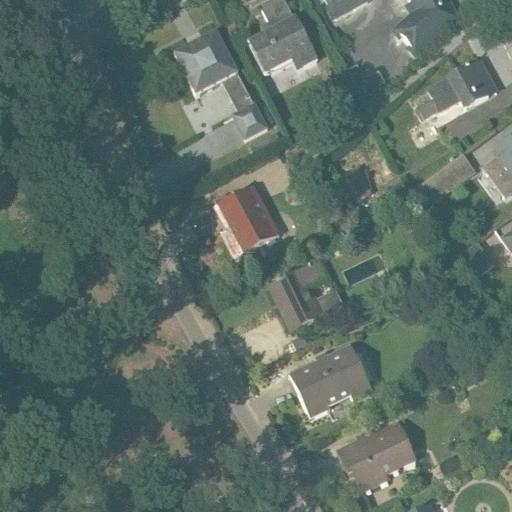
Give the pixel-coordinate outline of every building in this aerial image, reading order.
[(321,0),(326,9),(324,11),(331,25),(369,5),(366,0),(405,0),(408,6),(403,9),(407,18),(389,34),(412,60),(456,21),(445,0),(321,0)] [(317,65),(283,2),(260,14),(267,26),(259,30),(264,38),(246,47),(264,81),(291,67),(296,76),(317,65)] [(324,35),(331,48),(340,44),(333,30),(324,35)] [(215,37),(173,59),(195,101),(219,88),(235,117),(231,120),(244,145),(265,133),(215,37)] [(430,103),(413,113),(420,125),(437,115),(438,117),(457,105),(463,115),(497,96),(479,64),(425,93),(430,103)] [(348,95),(335,103),(343,117),(356,110),(348,95)] [(253,152),(274,145),(270,135),(249,143),(253,152)] [(511,197),(511,143),(491,158),(494,163),(481,172),(504,203),(511,197)] [(473,177),(462,159),(410,197),(422,214),(473,177)] [(337,179),(353,210),(371,196),(357,170),(337,179)] [(217,210),(213,212),(225,234),(220,237),(235,263),(260,249),(265,258),(279,251),(274,242),(278,239),(251,191),(228,204),(224,197),(213,203),(217,210)] [(409,200),(399,207),(404,214),(407,211),(411,215),(417,210),(409,200)] [(511,233),(499,243),(511,261),(511,233)] [(476,247),(456,263),(471,282),(492,269),(476,247)] [(320,264),(266,291),(289,337),(343,311),(335,294),(316,303),(311,292),(329,283),(320,264)] [(511,318),(501,326),(511,341),(511,318)] [(315,366),(287,379),(309,424),(329,415),(329,414),(328,412),(349,402),(353,407),(372,398),(371,395),(349,350),(326,361),(323,357),(313,362),(315,366)] [(384,481),(416,466),(397,427),(372,438),(369,434),(355,441),(357,445),(335,456),(347,482),(352,480),(361,497),(387,486),(384,481)]
